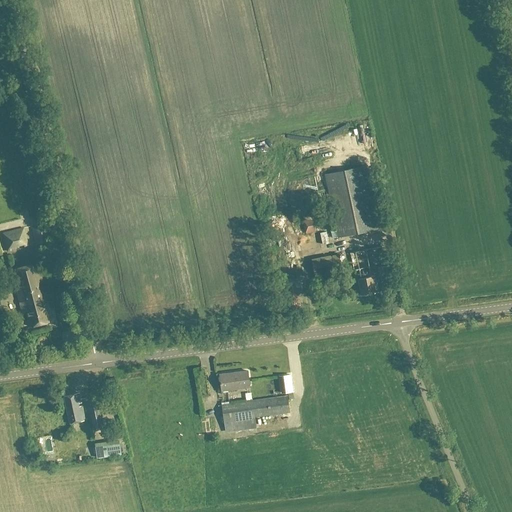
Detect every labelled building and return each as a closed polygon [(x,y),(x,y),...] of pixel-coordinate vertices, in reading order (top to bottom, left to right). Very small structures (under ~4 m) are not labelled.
[(330,216),(319,218),(322,231),(330,229),(336,228),(338,238),(377,229),(364,167),(325,176),(336,226),(332,227),(330,216)] [(312,205),(304,206),(305,216),(313,215),(312,205)] [(317,215),(301,219),(305,234),(321,230),(317,215)] [(31,228),(35,245),(49,242),(46,225),(31,228)] [(23,248),(28,247),(23,228),(1,234),(6,253),(10,252),(10,249),(23,246),(23,248)] [(17,248),(17,259),(33,260),(33,249),(17,248)] [(45,298),(36,264),(11,271),(22,314),(25,313),(29,327),(48,322),(42,298),(45,298)] [(374,277),(357,280),(358,281),(361,296),(378,292),(374,277)] [(221,391),(249,388),(247,372),(219,375),(221,391)] [(281,394),(292,392),(289,376),(279,377),(281,394)] [(85,421),(78,393),(63,397),(70,424),(85,421)] [(222,405),(225,432),(255,428),(254,418),(289,413),(287,396),(222,405)] [(98,404),(88,406),(93,430),(104,427),(98,404)]
